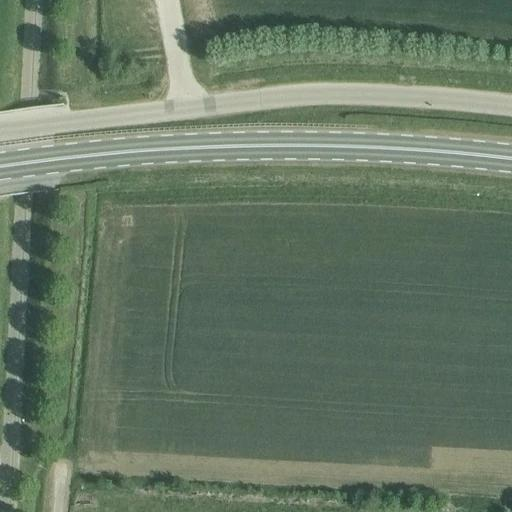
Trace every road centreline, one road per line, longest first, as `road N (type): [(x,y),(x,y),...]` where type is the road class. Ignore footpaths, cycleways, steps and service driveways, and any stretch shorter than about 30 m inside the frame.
road 1 (tertiary): [(511,107),(286,95),(0,131)]
road 2 (primary): [(511,159),(377,147),(215,146),(0,165)]
